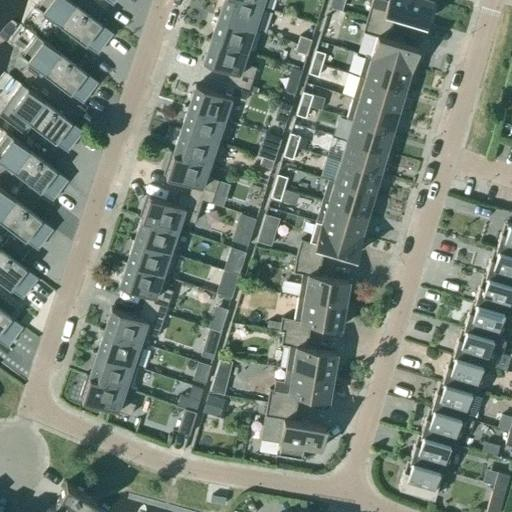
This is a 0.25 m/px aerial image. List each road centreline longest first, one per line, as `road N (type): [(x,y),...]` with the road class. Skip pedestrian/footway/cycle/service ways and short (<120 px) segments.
road 1 (residential): [(344,501),(134,458),(29,410),(162,0)]
road 2 (residential): [(344,501),(448,155)]
road 3 (residential): [(448,155),(494,0)]
